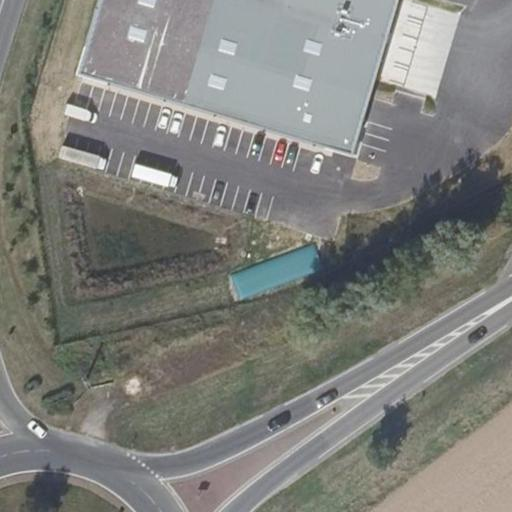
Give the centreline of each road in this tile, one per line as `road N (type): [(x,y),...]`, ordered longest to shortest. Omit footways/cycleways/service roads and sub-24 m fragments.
road 1 (secondary): [(511,298),(243,441),(185,465),(123,471)]
road 2 (secondary): [(237,511),(511,301)]
road 3 (unknown): [(97,458),(130,323),(205,213)]
